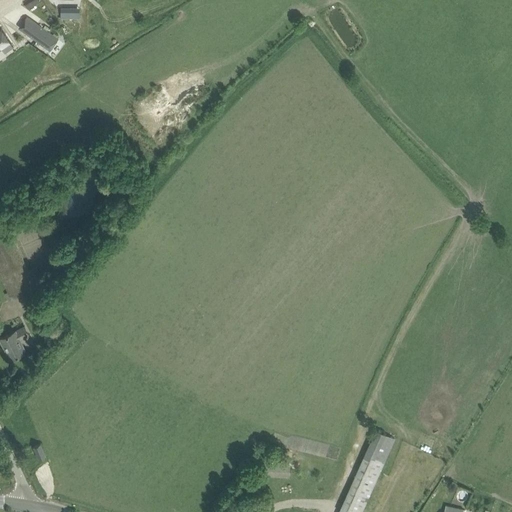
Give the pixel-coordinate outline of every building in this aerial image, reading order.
[(30,0),(25,3),(28,9),(40,2),(39,0),(30,0)] [(62,8),(62,18),(71,18),(71,8),(62,8)] [(18,28),(29,35),(37,24),(26,16),(18,28)] [(37,24),(29,35),(50,50),(59,39),(37,24)] [(0,50),(3,49),(5,53),(13,47),(11,43),(12,43),(0,26),(0,50)] [(52,204),(57,196),(51,192),(46,200),(52,204)] [(0,275),(12,299),(37,287),(9,230),(0,234),(0,275)] [(38,233),(22,240),(26,252),(43,246),(38,233)] [(29,334),(25,327),(16,331),(1,338),(11,359),(26,352),(19,338),(29,334)] [(357,511),(358,511),(360,511),(361,511),(394,437),(375,429),(339,511),(357,511)] [(38,458),(45,455),(40,443),(33,446),(38,458)] [(281,462),(275,461),(275,459),(270,459),(270,463),(264,463),(264,475),(290,477),(291,461),(281,460),(281,462)] [(255,486),(255,492),(259,492),(266,492),(267,481),(260,480),(259,487),(255,486)]
